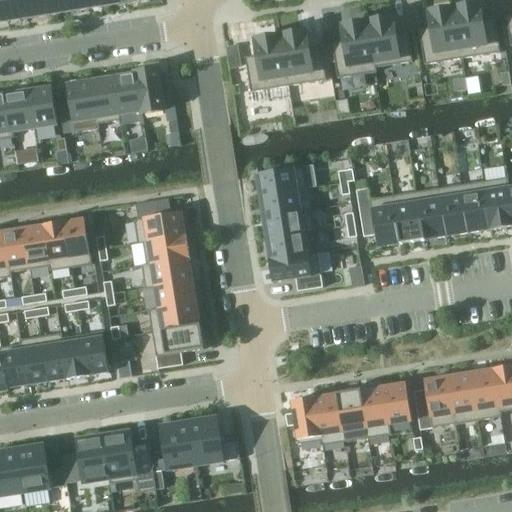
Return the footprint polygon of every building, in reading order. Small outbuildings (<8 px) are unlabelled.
[(5,0),(0,0),(0,24),(9,23),(5,0)] [(25,0),(5,0),(9,23),(29,20),(25,0)] [(46,0),(25,0),(29,20),(49,17),(46,0)] [(67,0),(46,0),(49,17),(69,14),(67,0)] [(87,0),(67,0),(69,14),(89,10),(87,0)] [(108,0),(87,0),(89,10),(110,7),(108,0)] [(479,5),(455,8),(463,60),(500,54),(495,19),(482,21),(479,5)] [(433,28),(419,31),(425,66),(463,60),(455,8),(430,12),(433,28)] [(393,18),(368,22),(375,69),(377,68),(413,63),(408,33),(395,35),(393,18)] [(346,43),(333,45),(338,79),(378,73),(377,68),(375,69),(368,22),(343,26),(346,43)] [(306,32),(281,36),(289,87),(327,81),(321,47),(308,49),(306,32)] [(259,57),(246,59),(252,93),(289,87),(281,36),(257,40),(259,57)] [(239,46),(226,48),(228,57),(230,70),(242,68),(239,46)] [(160,69),(136,72),(136,74),(142,115),(143,115),(166,111),(164,96),(169,95),(166,75),(161,76),(160,69)] [(509,73),(501,74),(503,86),(511,85),(509,73)] [(136,74),(113,78),(120,122),(121,126),(145,123),(143,115),(142,115),(136,74)] [(113,78),(92,81),(99,125),(120,122),(113,78)] [(92,81),(68,85),(68,89),(70,98),(70,100),(71,106),(71,107),(72,111),(72,115),(72,116),(74,122),(74,124),(74,125),(75,133),(100,129),(99,125),(92,81)] [(52,88),(29,91),(35,130),(58,126),(52,88)] [(68,89),(58,90),(59,99),(70,98),(68,89)] [(29,91),(6,95),(12,133),(35,130),(29,91)] [(6,95),(0,95),(0,140),(13,139),(12,133),(6,95)] [(70,98),(59,99),(61,108),(71,106),(70,100),(70,98)] [(347,100),(336,102),(339,115),(350,113),(347,100)] [(71,106),(61,108),(62,117),(72,115),(72,111),(71,107),(71,106)] [(72,115),(62,117),(63,126),(74,124),(74,122),(72,116),(72,115)] [(178,121),(170,122),(172,134),(180,133),(178,121)] [(74,124),(63,126),(65,134),(75,133),(74,125),(74,124)] [(172,134),(166,135),(167,146),(168,148),(182,146),(181,144),(180,133),(172,134)] [(66,139),(58,140),(59,152),(67,151),(66,139)] [(505,166),(488,167),(488,177),(506,176),(505,166)] [(304,167),(256,175),(260,198),(299,192),(308,191),(304,167)] [(353,170),(339,173),(341,185),(349,183),(355,182),(353,170)] [(508,179),(485,182),(493,230),(511,226),(511,204),(509,188),(508,179)] [(368,182),(356,184),(357,191),(369,189),(368,182)] [(485,182),(462,186),(470,234),(493,230),(485,182)] [(349,183),(341,185),(343,197),(351,195),(349,183)] [(462,186),(439,190),(447,237),(470,234),(462,186)] [(369,189),(357,191),(358,199),(370,197),(369,191),(369,189)] [(439,190),(417,193),(424,241),(447,237),(439,190)] [(299,192),(260,198),(263,218),(302,212),(311,210),(313,210),(310,191),(308,191),(299,192)] [(417,193),(394,197),(401,245),(424,241),(417,193)] [(370,197),(358,199),(360,207),(372,205),(371,201),(371,200),(370,197)] [(394,197),(371,201),(372,205),(373,213),(374,220),(375,228),(379,248),(401,245),(394,197)] [(139,221),(135,222),(139,245),(187,238),(183,214),(172,216),(169,200),(147,204),(136,206),(139,221)] [(372,205),(360,207),(361,215),(373,213),(372,205)] [(302,212),(263,218),(267,241),(310,234),(315,234),(311,210),(302,212)] [(373,213),(361,215),(362,222),(374,220),(373,213)] [(354,214),(346,215),(348,227),(356,226),(354,214)] [(85,220),(64,223),(72,269),(93,265),(85,220)] [(374,220),(362,222),(363,230),(375,228),(374,220)] [(64,223),(43,226),(50,267),(51,272),(72,269),(64,223)] [(43,226),(24,229),(31,270),(50,267),(43,226)] [(356,226),(348,227),(350,239),(358,238),(356,226)] [(24,229),(5,232),(12,273),(31,270),(24,229)] [(5,232),(0,233),(0,280),(12,278),(12,273),(5,232)] [(310,234),(267,241),(270,260),(313,253),(310,234)] [(107,249),(105,237),(97,239),(99,251),(107,249)] [(139,245),(131,247),(134,267),(142,266),(190,258),(187,238),(139,245)] [(99,251),(101,262),(109,261),(107,249),(99,251)] [(313,253),(270,260),(274,284),(296,280),(298,292),(324,288),(322,276),(318,253),(313,253)] [(190,258),(142,266),(146,290),(155,289),(194,283),(190,258)] [(112,282),(104,284),(106,296),(114,294),(112,282)] [(194,283),(155,289),(158,309),(197,303),(194,283)] [(87,288),(75,290),(76,298),(88,296),(87,288)] [(75,290),(63,292),(65,300),(76,298),(75,290)] [(47,294),(35,296),(36,304),(48,302),(47,294)] [(108,307),(116,306),(114,294),(106,296),(108,307)] [(35,296),(23,298),(24,306),(36,304),(35,296)] [(89,302),(77,304),(79,312),(91,310),(89,302)] [(158,309),(149,311),(153,334),(201,327),(197,303),(158,309)] [(77,304),(65,306),(67,314),(79,312),(77,304)] [(49,308),(37,310),(38,318),(50,316),(49,308)] [(37,310),(25,312),(26,320),(38,318),(37,310)] [(9,315),(0,316),(0,324),(10,323),(9,315)] [(201,327),(153,334),(157,358),(159,370),(184,366),(182,354),(205,350),(201,327)] [(119,328),(112,329),(113,341),(121,339),(119,328)] [(102,333),(83,336),(89,377),(109,374),(102,333)] [(62,334),(41,338),(48,383),(70,380),(63,339),(62,334)] [(83,336),(63,339),(70,380),(89,377),(83,336)] [(41,338),(20,341),(21,346),(27,387),(48,383),(41,338)] [(21,346),(0,349),(1,352),(4,373),(6,373),(9,390),(27,387),(21,346)] [(1,352),(0,351),(0,393),(9,392),(9,390),(6,373),(4,373),(1,352)] [(511,367),(495,370),(502,413),(511,411),(511,367)] [(495,370),(472,374),(479,422),(502,418),(502,413),(495,370)] [(472,374),(448,377),(456,425),(479,422),(472,374)] [(448,377),(425,381),(427,391),(428,399),(428,400),(429,406),(430,410),(430,414),(431,419),(432,421),(433,429),(456,425),(448,377)] [(406,384),(384,387),(391,426),(413,423),(406,384)] [(384,387),(361,391),(369,439),(392,436),(391,426),(384,387)] [(361,391),(338,395),(346,443),(369,439),(361,391)] [(427,391),(415,393),(416,400),(428,399),(427,391)] [(338,395),(315,399),(322,442),(322,447),(346,443),(338,395)] [(315,399),(292,402),(299,445),(322,442),(315,399)] [(428,399),(416,400),(417,408),(429,406),(428,400),(428,399)] [(429,406),(417,408),(419,416),(430,414),(430,410),(429,406)] [(430,414),(419,416),(420,423),(432,421),(431,419),(430,414)] [(218,418),(189,423),(197,467),(240,460),(237,442),(221,444),(218,418)] [(432,421),(420,423),(421,431),(433,429),(432,421)] [(189,423),(161,428),(168,471),(197,467),(189,423)] [(133,432),(105,436),(112,480),(111,480),(111,485),(137,481),(139,494),(156,491),(157,491),(154,474),(152,462),(149,444),(135,446),(133,432)] [(79,456),(63,459),(65,471),(67,484),(83,481),(84,485),(110,481),(111,480),(112,480),(105,436),(104,437),(103,437),(77,441),(79,456)] [(415,439),(414,440),(416,452),(424,450),(422,438),(421,438),(415,439)] [(45,446),(16,450),(23,494),(24,494),(27,508),(51,505),(48,490),(52,490),(68,487),(67,484),(65,471),(49,474),(45,446)] [(16,450),(0,452),(0,497),(23,494),(16,450)] [(160,460),(152,462),(154,474),(162,472),(160,460)] [(244,483),(234,485),(235,494),(245,493),(244,483)]
